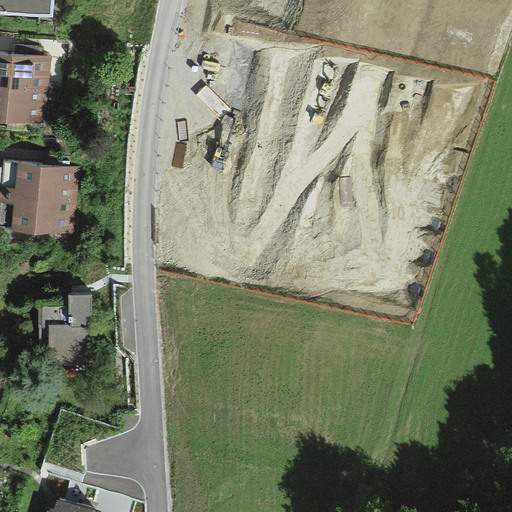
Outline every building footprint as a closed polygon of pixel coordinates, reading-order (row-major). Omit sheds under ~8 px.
[(54,21),(55,0),(1,0),(1,16),(54,21)] [(51,58),(0,54),(0,121),(47,124),(51,58)] [(426,203),(193,139),(164,258),(406,315),(426,203)] [(77,169),(9,163),(3,228),(71,234),(77,169)] [(95,318),(94,291),(70,292),(70,300),(40,302),(41,331),(52,331),(53,364),(90,362),(88,319),(95,318)] [(94,511),(95,509),(55,498),(50,511),(94,511)]
